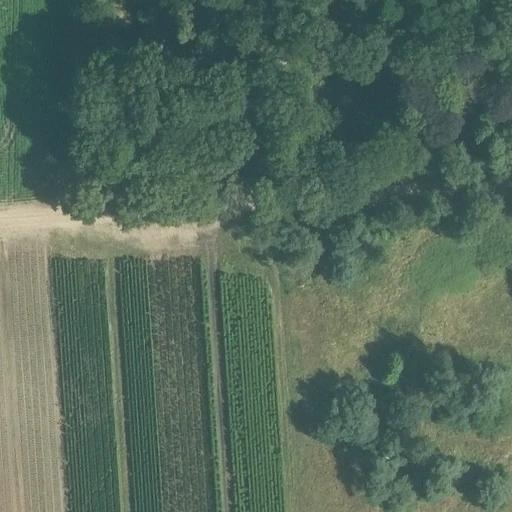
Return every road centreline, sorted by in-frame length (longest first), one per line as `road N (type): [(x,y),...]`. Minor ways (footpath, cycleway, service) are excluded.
road 1 (unclassified): [(0,223),(511,186)]
road 2 (track): [(294,511),(275,203)]
road 3 (track): [(367,197),(366,163),(435,152),(470,129),(478,106),(468,85),(448,73),(444,53),(469,27),(450,0)]
road 4 (track): [(106,0),(118,92),(135,119),(233,157),(284,162)]
